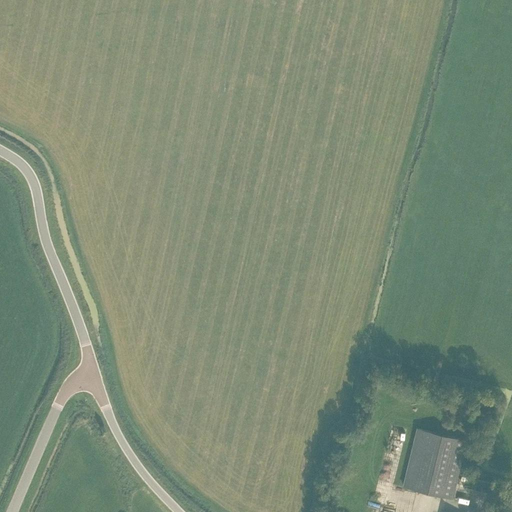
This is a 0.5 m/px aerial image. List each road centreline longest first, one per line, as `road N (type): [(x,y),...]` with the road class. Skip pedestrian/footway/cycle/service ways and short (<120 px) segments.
road 1 (tertiary): [(94,372),(32,182),(0,149)]
road 2 (tertiary): [(13,511),(68,386),(94,372)]
road 3 (tertiary): [(176,511),(114,429),(94,372)]
